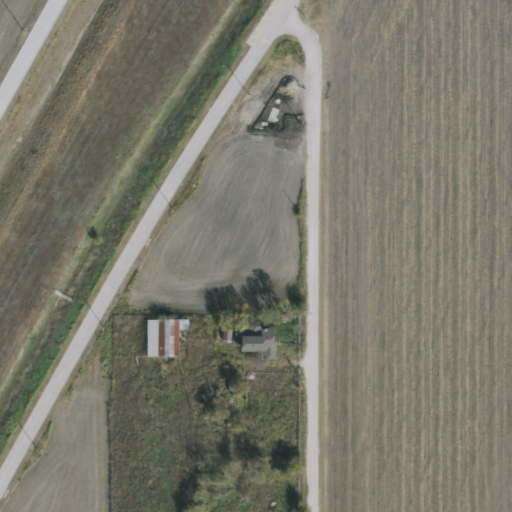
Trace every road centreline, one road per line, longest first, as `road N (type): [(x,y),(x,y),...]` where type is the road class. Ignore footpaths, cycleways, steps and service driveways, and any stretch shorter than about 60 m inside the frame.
road 1 (trunk): [(0,484),(289,0)]
road 2 (residential): [(312,511),(306,275),(315,52),(281,14)]
